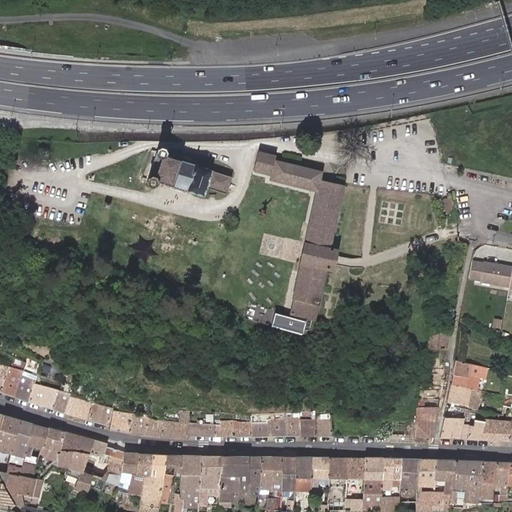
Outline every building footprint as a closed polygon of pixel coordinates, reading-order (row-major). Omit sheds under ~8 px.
[(230,198),(234,182),(195,170),(197,160),(186,157),(184,165),(180,164),(180,165),(168,161),(169,156),(167,153),(164,152),(161,154),(160,158),(157,157),(149,182),(152,183),(151,187),(152,190),(155,191),(158,189),(160,185),(172,189),(172,190),(179,192),(179,195),(184,196),(185,194),(208,201),(211,192),(230,198)] [(332,253),(346,189),(321,183),(323,176),(276,165),(277,160),(260,156),(255,175),(273,179),(272,184),(319,195),(306,254),(292,318),(302,320),(302,323),(278,317),(275,329),(278,330),(279,330),(280,331),(306,336),(309,324),(307,324),(308,321),(317,323),(327,275),(335,276),(338,261),(340,255),(332,253)] [(511,269),(511,266),(484,262),(483,263),(472,261),(469,279),(481,280),(481,282),(509,287),(511,269)] [(430,309),(428,325),(435,326),(437,310),(430,309)] [(501,328),(502,319),(494,317),(492,326),(501,328)] [(435,326),(428,325),(425,345),(446,349),(449,329),(435,326)] [(473,362),(456,359),(453,374),(470,376),(473,362)] [(496,366),(473,362),(470,376),(494,379),(496,370),(496,366)] [(0,386),(0,390),(13,395),(21,370),(7,365),(0,386)] [(33,386),(37,376),(21,370),(13,395),(29,400),(33,386)] [(470,376),(453,374),(451,383),(469,385),(470,376)] [(450,401),(449,404),(452,405),(457,405),(458,402),(473,403),(476,386),(469,385),(451,383),(448,401),(450,401)] [(29,400),(42,405),(46,390),(33,386),(29,400)] [(42,405),(65,411),(69,397),(46,390),(42,405)] [(65,411),(88,418),(92,404),(69,397),(65,411)] [(88,418),(108,424),(112,410),(92,404),(88,418)] [(436,406),(416,405),(415,418),(414,436),(414,439),(428,439),(436,406)] [(186,437),(187,433),(187,421),(188,409),(180,408),(179,420),(161,418),(159,435),(186,437)] [(114,410),(110,424),(110,428),(128,431),(131,414),(114,410)] [(301,413),(286,413),(286,420),(287,435),(301,435),(301,416),(301,413)] [(461,437),(481,438),(486,416),(487,414),(482,413),(481,417),(465,417),(461,437)] [(19,420),(1,414),(0,416),(0,450),(10,453),(19,420)] [(128,431),(144,433),(146,416),(131,414),(128,431)] [(144,433),(159,435),(161,418),(146,416),(144,433)] [(301,435),(316,435),(316,416),(301,416),(301,435)] [(316,435),(332,435),(332,416),(316,416),(316,435)] [(440,437),(450,437),(455,417),(444,416),(440,437)] [(495,438),(500,417),(486,416),(481,438),(495,438)] [(455,417),(450,437),(461,437),(465,417),(455,417)] [(511,424),(511,417),(500,417),(495,438),(509,439),(511,424)] [(212,435),(232,435),(232,420),(213,419),(213,422),(212,435)] [(33,425),(19,420),(10,453),(21,456),(19,461),(16,460),(15,466),(22,468),(24,463),(28,445),(33,425)] [(232,435),(251,435),(251,421),(232,420),(232,435)] [(251,435),(272,435),(272,420),(251,421),(251,435)] [(272,435),(287,435),(286,420),(272,420),(272,435)] [(187,421),(187,433),(212,435),(213,422),(187,421)] [(48,430),(33,425),(28,445),(43,449),(43,446),(48,430)] [(60,450),(65,432),(48,427),(48,430),(43,446),(49,447),(60,450)] [(81,436),(65,432),(60,450),(57,464),(69,468),(76,451),(81,436)] [(93,439),(81,436),(76,451),(89,454),(93,439)] [(107,443),(93,439),(89,454),(101,457),(106,446),(107,443)] [(124,452),(111,448),(105,481),(109,483),(110,477),(118,478),(124,452)] [(137,452),(124,452),(118,478),(110,477),(109,483),(115,485),(125,487),(126,482),(128,472),(131,472),(132,467),(135,468),(137,452)] [(128,472),(126,482),(143,485),(145,477),(162,480),(163,474),(165,454),(137,452),(135,468),(132,467),(131,472),(128,472)] [(182,475),(182,455),(169,454),(168,474),(182,475)] [(202,455),(182,455),(182,475),(181,503),(184,503),(201,503),(202,455)] [(220,456),(202,455),(201,503),(201,511),(206,511),(207,507),(207,488),(214,488),(214,493),(219,493),(220,456)] [(256,456),(220,456),(219,493),(219,501),(230,501),(230,491),(256,491),(256,490),(256,456)] [(267,456),(256,456),(256,490),(266,490),(267,456)] [(277,456),(267,456),(266,490),(277,490),(277,456)] [(291,456),(277,456),(277,490),(277,498),(291,498),(291,496),(291,456)] [(312,497),(313,457),(291,456),(291,496),(312,497)] [(329,457),(313,457),(312,497),(318,497),(319,487),(319,477),(325,478),(325,488),(329,488),(329,477),(329,457)] [(346,457),(329,457),(329,477),(346,477),(346,457)] [(364,457),(346,457),(346,477),(363,478),(364,457)] [(382,458),(364,457),(363,478),(363,493),(381,493),(381,490),(382,458)] [(391,458),(382,458),(381,490),(385,490),(385,489),(388,489),(388,483),(391,483),(391,479),(391,458)] [(402,458),(391,458),(391,479),(402,479),(402,458)] [(421,459),(402,458),(402,479),(401,485),(401,487),(419,488),(419,484),(421,459)] [(437,459),(421,459),(419,484),(426,485),(436,486),(437,459)] [(457,460),(437,459),(436,486),(435,494),(434,511),(450,511),(452,504),(455,496),(457,460)] [(484,461),(457,460),(455,496),(452,504),(455,504),(460,504),(462,495),(462,488),(469,488),(469,499),(483,499),(483,495),(484,461)] [(496,461),(484,461),(483,495),(491,495),(492,486),(495,486),(496,461)] [(503,461),(496,461),(495,486),(502,486),(503,482),(503,461)] [(511,462),(503,461),(503,482),(510,482),(510,478),(511,462)] [(22,468),(21,475),(35,479),(37,472),(38,466),(24,463),(22,468)] [(15,466),(7,464),(5,470),(21,475),(22,468),(15,466)] [(69,468),(66,477),(77,480),(74,489),(85,492),(88,474),(69,468)] [(5,483),(22,511),(34,511),(36,506),(27,503),(24,494),(32,496),(37,479),(35,479),(21,475),(5,470),(5,483)] [(35,479),(37,479),(40,480),(45,474),(37,472),(35,479)] [(158,507),(162,480),(145,477),(143,485),(140,504),(158,507)] [(40,480),(37,479),(32,496),(38,498),(43,481),(40,480)] [(0,508),(9,511),(13,511),(19,508),(5,485),(0,483),(0,508)] [(426,494),(435,494),(436,486),(426,485),(426,494)] [(363,493),(363,498),(363,509),(368,510),(381,510),(381,496),(381,493),(363,493)] [(426,494),(419,493),(418,500),(417,511),(420,511),(434,511),(435,494),(426,494)] [(385,496),(381,496),(381,510),(391,510),(391,496),(385,496)] [(401,496),(391,496),(391,510),(401,511),(401,499),(401,496)] [(363,498),(346,497),(346,509),(363,509),(363,498)] [(340,499),(329,499),(329,509),(339,509),(340,499)] [(418,500),(401,499),(401,511),(417,511),(418,500)] [(182,511),(183,511),(184,503),(177,503),(175,511),(182,511)] [(184,503),(183,511),(201,511),(201,503),(184,503)]
